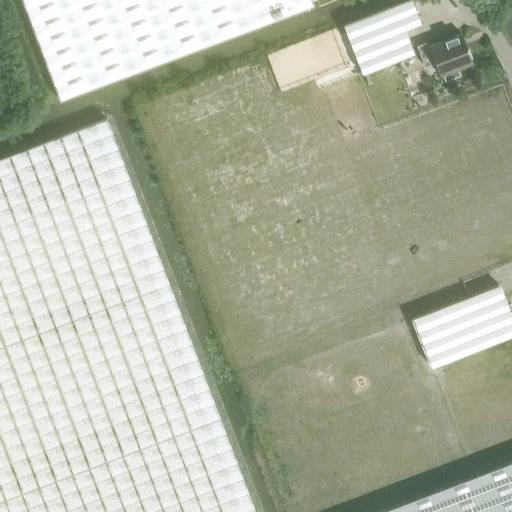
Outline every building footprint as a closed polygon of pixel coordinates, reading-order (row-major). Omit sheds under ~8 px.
[(175,52),(263,19),(256,0),(19,0),(56,97),(175,52)] [(256,0),(263,19),(311,1),(310,0),(256,0)] [(405,0),(342,25),(342,26),(360,74),(409,54),(412,53),(403,29),(419,23),(410,0),(405,0)] [(439,73),(471,61),(460,33),(418,50),(424,66),(435,62),(439,73)] [(105,118),(0,158),(0,511),(256,511),(122,160),(110,130),(106,118),(105,118)] [(414,318),(428,354),(433,367),(511,337),(511,315),(505,296),(500,285),(414,318)] [(511,511),(511,459),(373,511),(511,511)]
